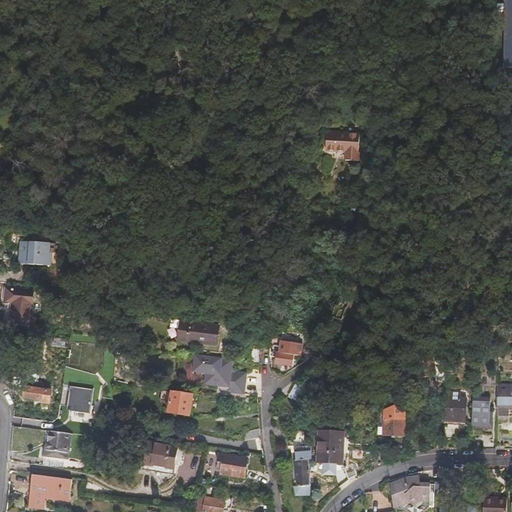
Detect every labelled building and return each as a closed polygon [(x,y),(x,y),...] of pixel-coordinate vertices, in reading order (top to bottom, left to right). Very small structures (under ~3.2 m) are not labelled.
[(365,126),(333,127),(333,144),(354,144),(354,153),(367,153),(365,126)] [(55,244),(22,242),(20,265),(54,267),(55,244)] [(35,291),(8,289),(7,303),(13,304),(13,326),(33,327),(35,291)] [(495,292),(485,291),(485,304),(494,305),(495,292)] [(469,308),(459,307),(458,323),(468,324),(469,308)] [(222,324),(184,322),(183,340),(220,343),(222,324)] [(279,338),(270,338),(270,352),(277,353),(276,363),(293,365),(295,349),(278,346),(279,338)] [(248,359),(264,361),(263,345),(248,345),(248,359)] [(229,393),(247,394),(248,371),(234,370),(235,357),(195,355),(194,373),(207,373),(206,385),(229,387),(229,393)] [(437,376),(446,374),(447,359),(439,360),(435,360),(435,356),(414,359),(413,374),(425,373),(425,377),(437,376)] [(51,383),(26,382),(25,397),(43,399),(44,396),(50,396),(51,383)] [(292,390),(305,397),(308,390),(295,384),(292,390)] [(511,385),(499,385),(498,408),(509,408),(511,408),(511,385)] [(68,394),(67,410),(92,412),(94,387),(64,386),(64,393),(68,394)] [(191,416),(194,396),(173,393),(170,414),(191,416)] [(351,396),(351,405),(368,406),(368,396),(351,396)] [(467,398),(445,397),(443,420),(466,421),(467,398)] [(92,419),(98,421),(103,399),(97,398),(92,419)] [(490,399),(474,398),(472,422),(488,424),(490,399)] [(379,409),(378,433),(384,433),(386,410),(379,409)] [(392,410),(386,410),(384,433),(404,434),(405,417),(392,416),(392,410)] [(245,439),(260,436),(258,429),(244,431),(245,439)] [(343,432),(319,432),(318,460),(342,461),(343,432)] [(442,449),(459,449),(460,434),(442,432),(442,436),(441,449),(442,449)] [(66,463),(65,470),(86,473),(88,466),(68,463),(72,436),(50,433),(46,460),(66,463)] [(482,449),(504,449),(504,444),(504,438),(495,438),(495,434),(482,434),(482,449)] [(433,449),(441,449),(442,436),(434,436),(433,440),(433,449)] [(161,472),(165,446),(161,445),(157,471),(161,472)] [(201,452),(165,446),(161,472),(168,473),(177,488),(185,476),(192,477),(194,466),(196,466),(199,464),(201,452)] [(299,486),(311,486),(312,452),(296,452),(299,486)] [(252,460),(226,456),(223,471),(228,472),(227,475),(249,478),(252,460)] [(348,477),(356,475),(357,474),(355,462),(346,464),(348,477)] [(72,502),(75,480),(35,475),(31,507),(50,509),(52,499),(72,502)] [(406,480),(391,486),(395,510),(411,505),(415,509),(421,504),(431,504),(431,486),(421,486),(419,478),(406,480)] [(297,497),(311,496),(311,486),(299,486),(294,486),(297,497)] [(215,499),(201,496),(198,511),(202,511),(228,511),(230,508),(231,508),(233,498),(225,497),(225,498),(216,496),(215,499)] [(506,511),(507,498),(484,498),(483,511),(506,511)] [(458,506),(441,504),(440,511),(472,511),(472,507),(466,506),(462,500),(458,506)]
